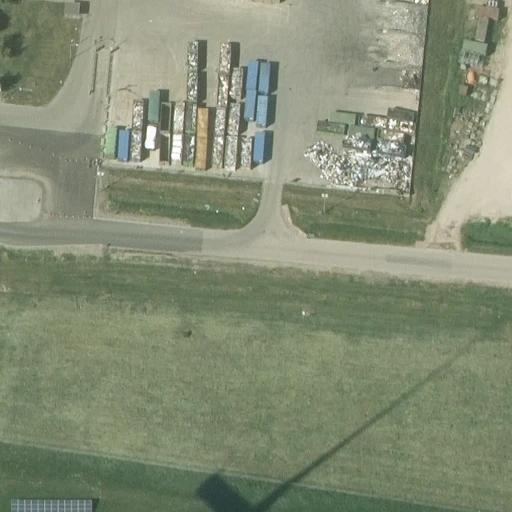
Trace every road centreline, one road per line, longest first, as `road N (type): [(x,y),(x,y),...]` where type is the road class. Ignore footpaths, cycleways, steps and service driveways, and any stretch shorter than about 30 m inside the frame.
road 1 (track): [(0,471),(361,511)]
road 2 (unknown): [(256,259),(290,49)]
road 3 (unknown): [(107,18),(290,49)]
